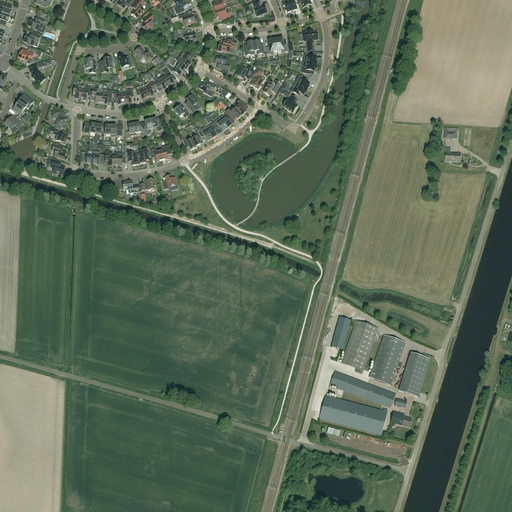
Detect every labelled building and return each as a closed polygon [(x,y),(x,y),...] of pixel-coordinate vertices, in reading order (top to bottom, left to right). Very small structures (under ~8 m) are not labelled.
[(128,8),(134,0),(122,0),(118,5),(123,10),(126,6),(128,8)] [(144,10),(141,8),(143,4),(141,3),(142,1),(140,0),(137,0),(131,8),(135,10),(131,14),(134,17),(137,19),(141,14),(144,10)] [(187,5),(184,0),(176,0),(173,2),(176,6),(173,8),(176,16),(184,12),(182,8),(187,5)] [(213,6),(215,13),(224,9),(223,5),(226,4),(224,0),(220,0),(213,2),(215,6),(213,6)] [(299,0),(303,8),(306,7),(306,8),(310,6),(310,5),(311,5),(310,2),(313,0),(312,0),(299,0)] [(286,5),(285,5),(287,13),(297,10),(294,2),(291,3),(290,1),(285,3),(286,5)] [(267,13),(264,6),(261,8),(260,6),(261,6),(259,2),(253,4),(255,10),(254,10),(257,17),(260,16),(260,17),(263,16),(263,15),(267,13)] [(0,4),(0,14),(1,14),(10,17),(11,12),(10,12),(12,8),(0,4)] [(225,12),(224,9),(215,13),(217,19),(219,18),(220,21),(230,18),(228,11),(225,12)] [(0,23),(1,20),(8,23),(10,17),(1,14),(0,17),(0,16),(0,23)] [(144,30),(145,32),(153,26),(151,22),(154,20),(150,15),(143,21),(145,24),(141,26),(142,28),(144,31),(144,30)] [(184,15),(179,17),(180,20),(182,19),(185,26),(195,23),(192,15),(185,18),(184,15)] [(46,21),(39,19),(37,18),(35,21),(31,20),(29,26),(32,28),(38,30),(38,31),(38,30),(41,32),(43,27),(46,21)] [(186,31),(181,32),(182,39),(185,39),(186,43),(196,41),(195,33),(186,35),(186,31)] [(313,33),(313,31),(306,32),(306,34),(303,34),(304,42),(306,42),(307,49),(308,53),(315,52),(314,43),(313,43),(313,41),(317,41),(317,40),(319,40),(318,36),(317,36),(316,32),(313,33)] [(35,41),(38,43),(40,37),(32,34),(30,37),(26,35),(23,42),(27,43),(27,44),(33,46),(35,41)] [(279,39),(275,40),(277,52),(281,51),(281,53),(288,52),(287,45),(283,45),(282,38),(279,38),(279,39)] [(221,52),(229,53),(230,48),(235,50),(237,42),(225,39),(224,44),(219,43),(218,52),(221,52)] [(266,48),(267,55),(274,54),(273,52),(277,52),(275,40),(272,40),(272,39),(268,40),(269,48),(266,48)] [(246,56),(255,55),(253,42),(247,43),(248,46),(245,46),(245,50),(246,56)] [(259,42),(253,42),(255,55),(255,52),(257,52),(257,55),(264,54),(263,49),(263,45),(260,45),(259,42)] [(137,58),(139,61),(144,58),(147,62),(153,59),(149,52),(145,55),(141,48),(135,52),(138,57),(137,58)] [(34,54),(27,52),(23,50),(21,53),(20,52),(18,58),(27,62),(27,63),(27,64),(29,65),(30,64),(34,54)] [(179,63),(188,69),(191,64),(186,60),(188,57),(191,58),(192,55),(186,54),(182,60),(179,58),(177,61),(179,63)] [(310,65),(317,66),(317,63),(318,63),(319,59),(312,58),(312,55),(304,54),(303,63),(310,65)] [(129,68),(133,67),(129,57),(124,58),(123,55),(118,57),(119,61),(120,61),(122,68),(129,66),(129,68)] [(226,59),(216,57),(215,64),(218,64),(217,69),(228,71),(230,67),(225,66),(226,59)] [(103,59),(104,62),(100,63),(101,74),(108,73),(108,69),(112,69),(111,58),(103,59)] [(87,59),(86,69),(89,69),(89,73),(96,74),(97,64),(93,64),(94,60),(87,59)] [(188,69),(179,63),(173,72),(177,77),(178,76),(179,76),(182,72),(184,74),(188,69)] [(310,65),(303,63),(301,74),(309,75),(309,71),(316,73),(317,69),(316,69),(317,66),(310,65)] [(38,72),(37,70),(38,70),(36,66),(29,68),(30,73),(31,73),(33,76),(32,77),(35,80),(40,85),(45,80),(38,72)] [(243,80),(246,75),(249,77),(253,71),(247,67),(246,70),(242,68),(237,76),(238,77),(240,78),(243,80)] [(257,89),(259,88),(263,83),(262,78),(260,77),(263,72),(261,70),(258,68),(253,76),(255,77),(255,78),(253,82),(252,83),(252,85),(257,89)] [(168,69),(163,73),(166,76),(163,78),(168,86),(171,84),(171,85),(174,83),(170,78),(173,77),(168,69)] [(277,69),(272,77),(275,79),(281,72),(277,69)] [(299,75),(295,84),(307,90),(309,87),(308,86),(309,84),(303,81),(305,78),(299,75)] [(168,86),(163,78),(160,80),(157,77),(153,80),(158,87),(161,85),(164,90),(167,88),(166,88),(168,86)] [(281,86),(276,82),(273,86),(270,83),(263,93),(269,97),(272,93),(275,95),(281,86)] [(155,91),(152,83),(149,84),(150,87),(144,89),(148,98),(154,96),(152,92),(155,91)] [(204,92),(203,93),(206,95),(207,94),(210,97),(211,97),(213,94),(213,93),(212,93),(215,87),(208,83),(206,86),(203,84),(200,89),(204,92)] [(305,94),(307,90),(295,84),(290,92),(296,95),(297,92),(303,95),(304,93),(305,94)] [(87,96),(90,97),(92,86),(88,85),(88,86),(86,88),(85,91),(83,90),(80,100),(86,101),(87,96)] [(76,96),(75,99),(80,100),(83,90),(83,87),(83,88),(78,86),(75,86),(73,95),(76,96)] [(143,86),(135,90),(138,97),(141,96),(142,100),(148,98),(144,89),(143,86)] [(99,90),(93,89),(91,98),(96,98),(95,103),(101,104),(102,94),(99,93),(99,90)] [(107,105),(108,98),(112,98),(112,91),(103,90),(102,94),(101,104),(107,105)] [(134,98),(133,90),(127,91),(127,94),(124,94),(125,104),(131,103),(131,98),(134,98)] [(118,100),(118,105),(125,104),(124,94),(120,94),(120,92),(114,92),(115,100),(118,100)] [(21,100),(19,103),(26,108),(28,110),(34,102),(24,95),(20,100),(21,100)] [(193,114),(198,109),(195,106),(197,103),(191,96),(191,97),(190,96),(189,96),(188,97),(188,98),(188,99),(186,100),(188,102),(185,104),(193,114)] [(283,107),(293,114),(298,107),(294,105),(298,100),(292,96),(289,101),(287,100),(283,107)] [(223,101),(228,106),(232,103),(226,98),(223,101)] [(235,109),(242,116),(246,112),(245,111),(248,108),(242,102),(242,103),(240,101),(233,107),(235,109)] [(223,107),(225,110),(228,107),(222,102),(217,107),(220,110),(223,107)] [(17,105),(15,107),(13,110),(20,115),(26,108),(19,103),(17,105)] [(173,110),(176,114),(177,113),(180,117),(183,115),(185,119),(189,116),(186,110),(183,112),(180,107),(177,108),(177,107),(173,110)] [(235,109),(233,107),(231,109),(230,109),(226,113),(234,121),(236,119),(237,120),(242,116),(242,117),(242,116),(235,109)] [(57,119),(55,126),(56,126),(55,129),(61,131),(62,128),(65,129),(67,121),(68,119),(65,118),(64,118),(62,117),(63,113),(54,110),(52,117),(57,119)] [(220,119),(222,121),(227,129),(232,125),(229,121),(231,119),(227,114),(220,119)] [(13,115),(4,124),(10,130),(15,126),(17,129),(22,125),(13,115)] [(156,118),(150,120),(153,129),(156,128),(157,132),(158,132),(163,130),(161,124),(158,125),(156,118)] [(213,125),(216,129),(217,130),(220,128),(223,132),(227,129),(222,121),(220,119),(214,123),(215,124),(213,125)] [(150,130),(153,129),(150,120),(144,122),(147,128),(144,129),(146,136),(149,135),(149,134),(151,134),(151,132),(150,130)] [(140,123),(134,124),(136,134),(141,133),(142,137),(146,136),(144,129),(141,130),(140,123)] [(136,134),(134,124),(128,125),(129,132),(126,132),(127,139),(130,139),(130,137),(136,136),(136,134)] [(101,135),(103,126),(97,125),(95,134),(94,144),(97,144),(98,142),(99,142),(99,138),(98,137),(98,135),(101,135)] [(216,129),(213,125),(209,127),(208,127),(207,128),(207,129),(206,129),(212,139),(217,136),(213,130),(213,129),(214,130),(216,129)] [(459,129),(445,128),(444,139),(457,140),(457,133),(458,133),(459,129)] [(197,138),(200,137),(198,133),(196,130),(196,129),(194,130),(195,134),(190,136),(192,140),(196,147),(201,145),(197,138)] [(198,133),(200,137),(201,138),(203,137),(203,136),(204,136),(207,142),(212,139),(206,129),(204,129),(203,129),(202,130),(201,131),(200,131),(200,129),(198,129),(196,130),(198,133)] [(61,143),(60,143),(65,145),(67,137),(64,136),(65,133),(55,130),(54,135),(57,136),(55,141),(61,143)] [(196,147),(192,140),(187,142),(185,139),(182,141),(185,146),(188,145),(191,151),(196,148),(196,147)] [(63,148),(54,145),(52,151),(56,152),(54,157),(64,160),(67,153),(62,151),(63,148)] [(162,147),(163,150),(159,151),(162,161),(168,159),(167,156),(172,154),(169,146),(162,147)] [(154,154),(156,162),(162,161),(159,151),(156,152),(156,149),(150,151),(151,155),(154,154)] [(149,160),(148,150),(142,151),(142,154),(138,154),(138,153),(139,164),(146,163),(146,161),(149,160)] [(87,153),(82,152),(81,159),(86,159),(86,164),(92,164),(93,152),(87,151),(87,153)] [(115,156),(111,156),(112,153),(109,153),(109,151),(105,151),(105,162),(108,163),(108,166),(115,166),(115,156)] [(93,152),(92,164),(98,165),(99,161),(104,162),(104,156),(99,155),(100,153),(93,152)] [(132,162),(132,166),(140,165),(139,164),(138,153),(134,154),(134,153),(128,154),(129,162),(132,162)] [(115,154),(115,156),(115,166),(121,167),(122,158),(125,158),(125,154),(115,154)] [(446,154),(446,162),(461,162),(461,154),(446,154)] [(53,173),(57,174),(62,175),(65,169),(60,167),(61,163),(53,161),(51,168),(54,169),(53,173)] [(168,188),(177,186),(175,178),(172,179),(171,176),(165,177),(166,181),(162,182),(164,191),(169,189),(168,188)] [(145,191),(145,190),(148,190),(148,191),(156,190),(154,180),(147,181),(147,185),(145,185),(145,184),(140,185),(141,192),(145,191)] [(126,190),(128,189),(129,194),(139,192),(139,187),(133,187),(132,182),(123,183),(123,187),(122,187),(123,191),(126,191),(126,190)] [(350,321),(339,318),(331,347),(342,350),(350,321)] [(362,375),(378,329),(356,321),(342,364),(357,369),(355,373),(362,375)] [(390,386),(405,343),(384,336),(369,379),(390,386)] [(404,393),(418,398),(430,359),(410,353),(403,377),(408,379),(405,388),(405,389),(404,393)] [(335,372),(330,386),(391,408),(396,395),(335,372)] [(381,435),(387,413),(326,396),(320,419),(381,435)] [(390,422),(398,425),(410,428),(412,418),(404,416),(405,415),(393,411),(390,422)]
